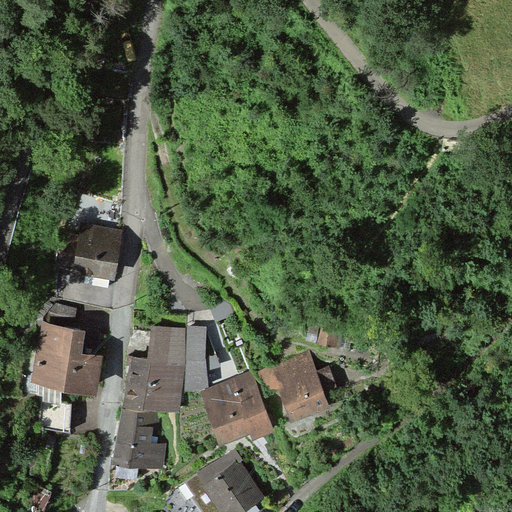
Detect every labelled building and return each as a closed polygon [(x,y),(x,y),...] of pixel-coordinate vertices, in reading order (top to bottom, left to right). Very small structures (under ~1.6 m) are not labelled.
[(154,352),(135,350),(130,397),(187,404),(192,360),(194,325),(158,321),(154,352)] [(101,332),(44,323),(36,375),(93,384),(101,332)] [(279,363),(300,418),(339,403),(333,388),(346,383),(337,360),(325,365),(318,348),(279,363)] [(279,419),(261,369),(207,388),(224,438),(257,426),(260,433),(281,425),(279,419)] [(152,413),(124,409),(117,456),(159,462),(162,445),(148,443),(152,413)] [(240,511),(272,491),(246,454),(207,481),(228,511),(240,511)]
